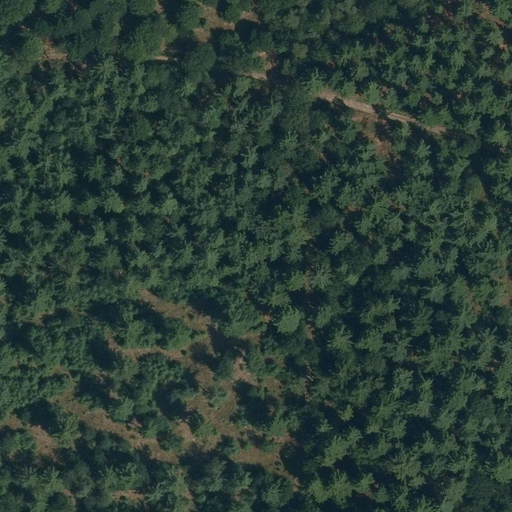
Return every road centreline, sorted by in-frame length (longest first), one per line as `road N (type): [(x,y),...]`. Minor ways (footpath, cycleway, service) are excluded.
road 1 (track): [(291,93),(312,265),(292,511)]
road 2 (track): [(291,93),(145,66),(0,75)]
road 3 (track): [(511,160),(291,93)]
